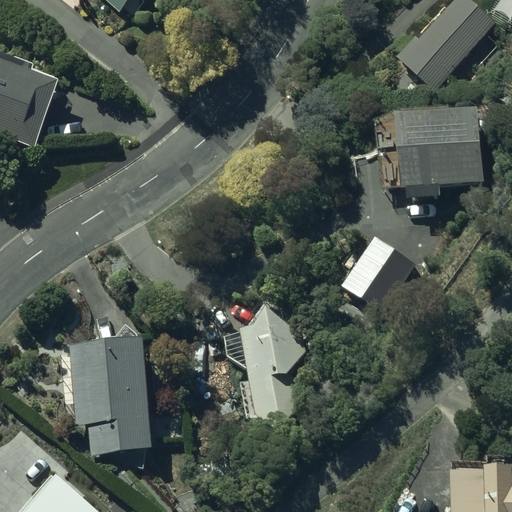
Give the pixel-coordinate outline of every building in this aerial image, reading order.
[(100,0),(121,18),(125,13),(133,20),(150,0),(100,0)] [(496,28),(462,0),(459,0),(447,14),(446,13),(417,46),(415,44),(396,65),(433,99),(496,28)] [(0,140),(37,155),(62,90),(33,79),(34,76),(0,62),(0,140)] [(399,125),(395,126),(401,200),(405,199),(406,210),(440,207),(439,198),(484,194),(477,118),(450,121),(449,115),(399,119),(399,125)] [(268,307),(243,342),(253,388),(241,391),(249,425),(258,423),(258,425),(294,441),(316,413),(304,330),(268,307)] [(147,347),(71,351),(74,430),(89,429),(91,458),(151,456),(147,347)] [(453,480),(447,481),(449,511),(511,511),(511,458),(488,460),(488,466),(452,469),(453,480)]
